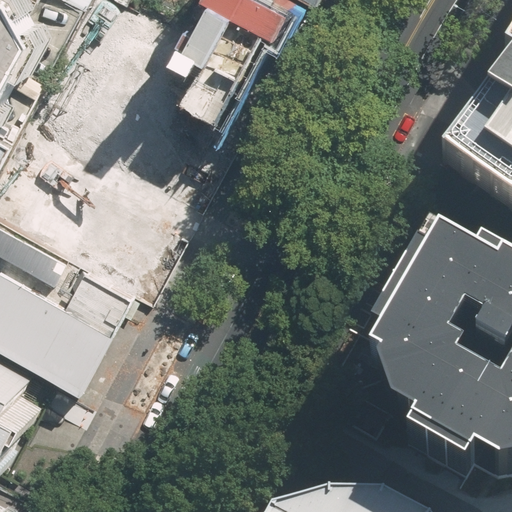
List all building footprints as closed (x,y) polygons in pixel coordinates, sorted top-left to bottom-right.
[(0,0),(0,123),(9,121),(56,31),(42,0),(0,0)] [(120,0),(99,0),(90,18),(116,31),(129,5),(120,0)] [(511,94),(447,173),(502,226),(511,210),(511,94)] [(67,114),(45,102),(7,173),(31,185),(67,114)] [(0,175),(18,143),(0,133),(0,175)] [(0,247),(36,266),(47,246),(0,221),(0,247)] [(432,242),(371,353),(393,415),(413,426),(406,439),(434,455),(466,474),(475,458),(501,473),(511,470),(511,278),(486,264),(483,270),(432,242)] [(0,450),(13,458),(29,427),(42,405),(25,396),(35,377),(0,357),(0,450)] [(287,511),(404,511),(399,506),(337,497),(287,511)] [(0,511),(26,511),(0,498),(0,511)]
